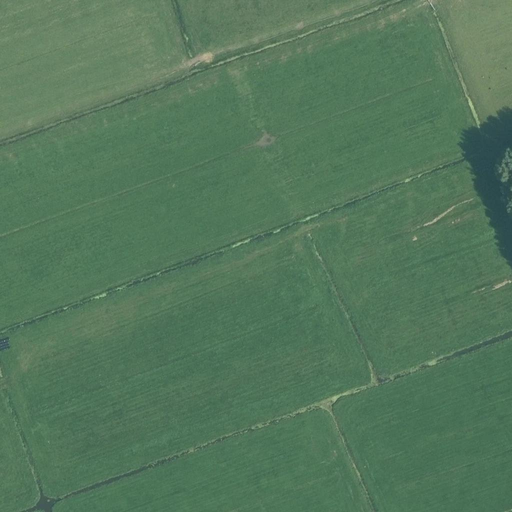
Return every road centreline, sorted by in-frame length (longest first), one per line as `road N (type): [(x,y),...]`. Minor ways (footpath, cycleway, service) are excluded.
road 1 (track): [(297,234),(466,171),(482,178),(511,242)]
road 2 (track): [(184,67),(370,0)]
